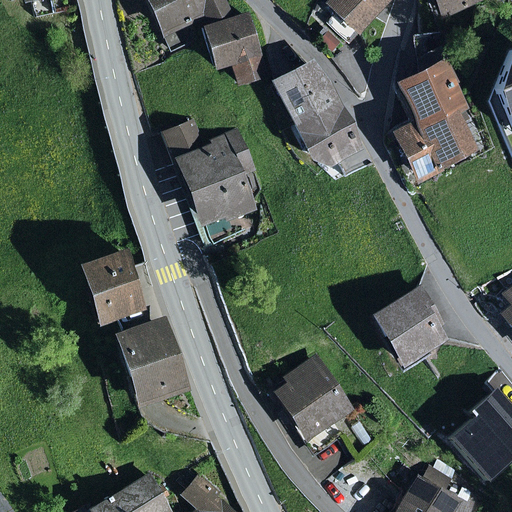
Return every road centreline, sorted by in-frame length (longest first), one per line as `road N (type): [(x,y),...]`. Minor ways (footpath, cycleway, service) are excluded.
road 1 (residential): [(338,511),(300,474),(251,400),(194,260),(166,259)]
road 2 (residential): [(371,133),(430,249),(511,366)]
road 3 (secondary): [(166,259),(265,511)]
road 4 (secondary): [(99,0),(166,259)]
road 5 (residential): [(257,0),(319,57),(371,133)]
road 6 (residential): [(371,133),(406,0)]
